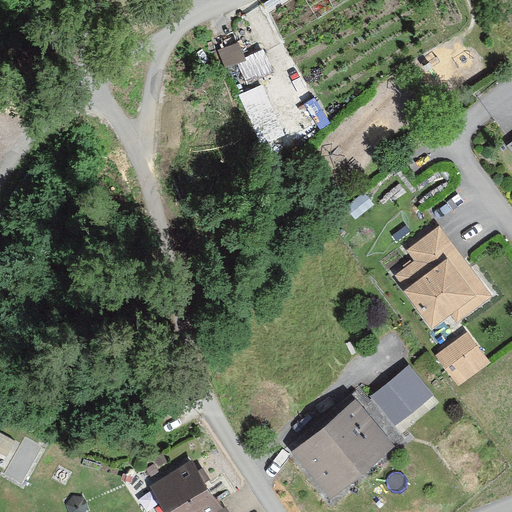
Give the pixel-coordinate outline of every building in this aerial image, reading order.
[(245,58),(235,31),(214,39),(224,65),(245,58)] [(252,73),(271,64),(264,49),(245,58),(252,73)] [(493,298),(438,226),(405,251),(412,261),(394,275),(435,328),(454,314),(460,322),(493,298)] [(490,363),(466,333),(435,356),(459,387),(490,363)] [(433,395),(410,367),(372,398),(395,426),(433,395)] [(385,444),(352,405),(299,450),(332,488),(385,444)] [(36,456),(0,435),(0,471),(21,484),(36,456)] [(215,511),(223,508),(196,463),(154,488),(169,511),(215,511)]
